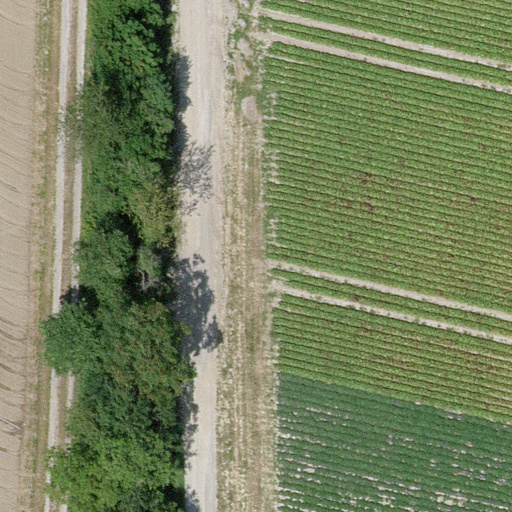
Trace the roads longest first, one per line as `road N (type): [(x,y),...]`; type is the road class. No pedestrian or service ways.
road 1 (track): [(64,0),(45,511)]
road 2 (track): [(205,511),(206,0)]
